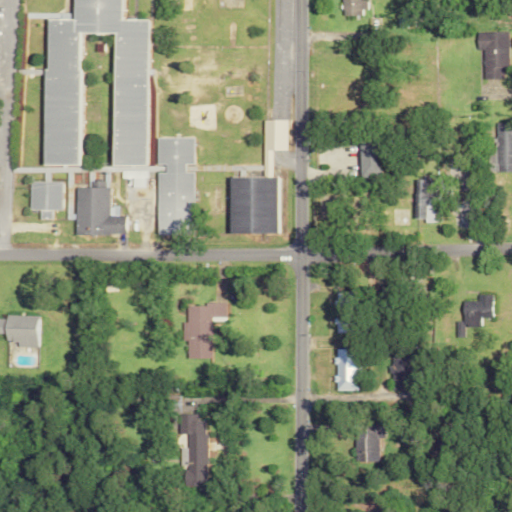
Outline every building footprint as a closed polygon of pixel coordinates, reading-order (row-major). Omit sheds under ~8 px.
[(41,164),(75,164),(76,32),(109,32),(108,164),(143,165),(144,20),(117,20),(117,0),(69,0),(69,20),(42,20),(41,164)] [(362,0),(338,0),(338,15),(362,16),(362,0)] [(480,78),(500,78),(500,67),(505,67),(506,33),(473,32),(473,50),(480,50),(480,78)] [(284,119),(260,119),(261,170),(269,170),(269,150),(284,149),(284,119)] [(494,171),(511,171),(511,153),(511,122),(493,122),(494,171)] [(191,136),(153,137),(154,164),(162,164),(162,172),(154,173),(155,233),(192,233),(191,171),(182,171),(182,164),(191,164),(191,136)] [(355,177),(376,177),(376,141),(356,140),(355,177)] [(226,176),(227,233),(277,232),(276,175),(226,176)] [(60,181),(28,180),(27,209),(37,209),(37,219),(50,219),(50,209),(59,210),(60,181)] [(106,205),(106,181),(90,181),(90,187),(73,187),(73,234),(124,234),(124,216),(116,216),(116,205),(106,205)] [(351,290),(332,291),(332,304),(351,304),(351,290)] [(490,317),(490,294),(475,294),(475,300),(459,300),(460,321),(455,321),(455,329),(477,329),(477,317),(490,317)] [(209,317),(224,317),(223,303),(184,304),(186,359),(210,358),(209,317)] [(331,315),(332,333),(352,332),(351,314),(331,315)] [(15,346),(35,347),(36,316),(2,315),(2,319),(0,318),(0,333),(2,334),(2,341),(15,341),(15,346)] [(356,391),(357,349),(332,349),(332,390),(356,391)] [(388,388),(407,389),(409,352),(389,351),(388,388)] [(205,415),(177,415),(177,433),(186,434),(186,449),(181,449),(181,465),(185,465),(184,485),(204,485),(205,415)] [(375,437),(381,437),(380,420),(355,421),(356,462),(376,461),(375,437)]
